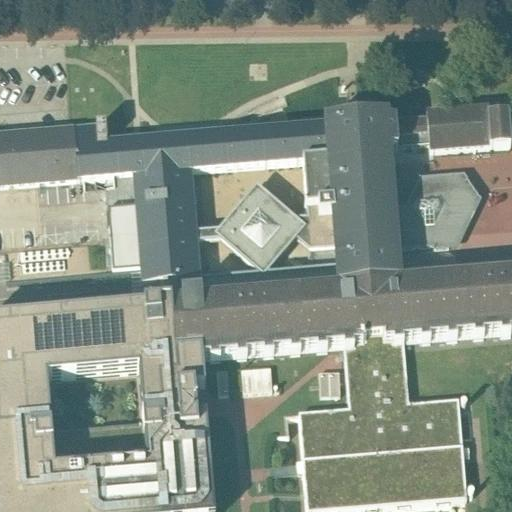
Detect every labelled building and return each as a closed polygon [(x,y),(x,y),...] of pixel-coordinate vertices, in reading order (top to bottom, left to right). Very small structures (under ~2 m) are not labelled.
[(488,113),(425,119),(426,125),(393,128),(396,155),(428,152),(429,160),(431,159),(509,153),(507,120),(488,122),(488,113)] [(391,122),(326,127),(328,164),(302,166),(307,221),(307,223),(333,221),(335,252),(339,292),(200,303),(200,297),(199,297),(198,282),(168,284),(169,305),(174,358),(201,356),(201,362),(202,362),(202,363),(209,362),(209,366),(219,365),(219,361),(236,360),(236,364),(246,363),(246,359),(263,358),(263,362),(273,361),(273,357),(289,355),(290,359),(300,358),(299,355),(316,353),(316,357),(326,356),(326,353),(343,351),(343,355),(353,354),(353,350),(362,350),(361,343),(383,341),(383,348),(392,347),(393,351),(403,350),(402,346),(419,345),(419,349),(429,348),(429,344),(446,343),(446,346),(456,346),(456,342),(472,340),(473,344),(483,343),(482,340),(499,338),(499,342),(510,341),(509,338),(511,337),(511,277),(397,287),(395,255),(391,213),(390,202),(398,202),(397,193),(414,191),(413,178),(423,178),(422,168),(431,167),(431,159),(429,160),(428,152),(396,155),(393,128),(391,122)] [(95,131),(5,138),(4,127),(0,127),(0,191),(79,185),(79,183),(77,183),(75,148),(106,146),(105,130),(95,130),(95,131)] [(106,146),(75,148),(77,183),(79,183),(113,180),(133,179),(190,174),(302,166),(328,164),(326,127),(137,143),(106,146)] [(195,234),(190,174),(133,179),(140,273),(142,286),(168,284),(198,282),(196,245),(195,234)] [(133,179),(113,180),(114,191),(111,192),(112,197),(106,198),(110,247),(112,275),(140,273),(133,179)] [(469,208),(460,194),(451,181),(419,183),(405,212),(391,213),(395,255),(432,252),(434,255),(448,254),(469,208)] [(294,222),(256,189),(219,232),(195,234),(196,245),(220,243),(263,280),(295,242),(309,254),(335,252),(333,221),(307,223),(307,221),(294,222)] [(51,243),(106,242),(106,221),(50,222),(51,243)] [(110,247),(5,256),(7,284),(112,275),(110,247)] [(46,293),(47,309),(109,307),(109,291),(46,293)] [(144,309),(0,320),(0,511),(213,511),(206,419),(197,420),(194,392),(204,391),(202,363),(202,362),(201,362),(201,356),(174,358),(169,305),(144,307),(144,309)] [(392,347),(383,348),(383,341),(361,343),(362,350),(353,350),(353,354),(343,355),(347,405),(348,414),(323,416),(298,418),(302,466),(296,467),(297,478),(303,477),(305,511),(379,511),(455,506),(477,504),(476,494),(465,495),(462,464),(468,464),(467,453),(461,453),(458,414),(469,413),(468,404),(408,409),(403,350),(393,351),(392,347)] [(243,372),(243,397),(272,396),(272,371),(243,372)]
